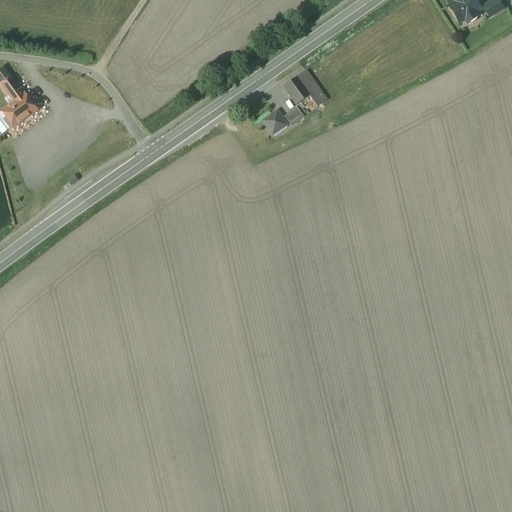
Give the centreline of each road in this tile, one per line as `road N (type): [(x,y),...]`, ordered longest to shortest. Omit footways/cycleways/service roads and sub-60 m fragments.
road 1 (secondary): [(152,154),(372,0)]
road 2 (unclassified): [(0,53),(83,66),(118,97),(152,154)]
road 3 (secondary): [(0,263),(152,154)]
